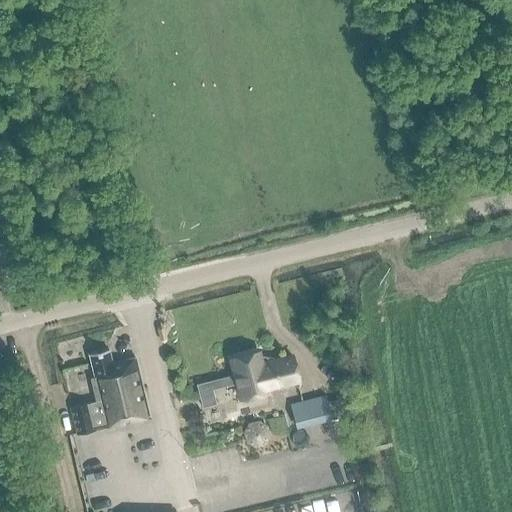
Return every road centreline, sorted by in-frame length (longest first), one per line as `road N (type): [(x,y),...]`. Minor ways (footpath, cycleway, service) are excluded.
road 1 (unclassified): [(0,332),(511,202)]
road 2 (track): [(0,125),(49,320)]
